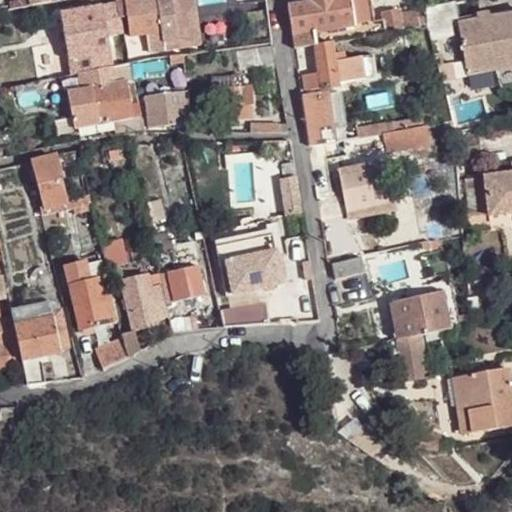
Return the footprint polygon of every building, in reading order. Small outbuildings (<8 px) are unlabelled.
[(16,0),(18,8),(56,0),(16,0)] [(170,0),(131,0),(115,2),(118,18),(125,17),(129,38),(145,36),(160,34),(161,42),(177,39),(170,0)] [(160,34),(145,36),(146,46),(198,38),(191,0),(170,0),(177,39),(161,42),(160,34)] [(367,0),(307,0),(304,0),(305,3),(286,7),(293,48),(312,46),(313,45),(310,31),(352,24),(353,22),(370,20),(367,0)] [(115,2),(99,5),(103,21),(108,20),(118,18),(115,2)] [(455,4),(421,10),(426,27),(427,27),(441,25),(441,22),(458,19),(455,4)] [(58,13),(69,75),(83,72),(99,69),(96,55),(109,53),(103,21),(99,5),(58,13)] [(384,14),(387,31),(394,29),(394,33),(413,30),(415,30),(413,17),(401,19),(400,11),(384,14)] [(475,14),(476,21),(490,18),(488,11),(475,14)] [(511,14),(490,18),(476,21),(457,24),(466,76),(511,66),(511,14)] [(123,33),(118,18),(108,20),(111,35),(123,33)] [(434,56),(427,27),(426,27),(426,28),(415,30),(413,30),(420,59),(421,59),(433,57),(434,56)] [(274,63),(270,43),(234,48),(238,67),(274,63)] [(333,62),(330,43),(313,45),(312,46),(316,72),(319,89),(336,86),(333,62)] [(360,57),(364,80),(377,78),(374,54),(360,57)] [(183,56),(168,58),(170,66),(184,65),(183,56)] [(333,62),(336,86),(364,80),(360,57),(333,62)] [(132,74),(130,63),(118,66),(119,75),(132,74)] [(131,117),(125,83),(112,84),(109,67),(99,69),(83,72),(87,91),(91,89),(97,123),(131,117)] [(303,91),(319,89),(316,72),(300,75),(303,91)] [(220,108),(222,121),(249,118),(248,106),(252,105),(249,88),(239,90),(238,74),(208,77),(210,93),(201,94),(203,109),(220,108)] [(91,89),(87,91),(77,92),(83,125),(97,123),(91,89)] [(308,148),(360,138),(381,135),(395,133),(394,123),(348,131),(341,92),(325,95),(300,98),(308,148)] [(144,98),(148,129),(175,125),(174,120),(189,118),(187,93),(144,98)] [(423,127),(421,118),(412,120),(413,129),(423,127)] [(144,132),(141,120),(123,123),(125,133),(144,132)] [(400,121),(402,131),(413,129),(412,120),(400,121)] [(277,134),(277,125),(248,125),(249,133),(277,134)] [(277,125),(277,134),(287,134),(286,125),(277,125)] [(428,148),(425,127),(423,127),(413,129),(402,131),(395,133),(381,135),(383,142),(386,152),(428,148)] [(122,159),(120,151),(111,153),(112,160),(122,159)] [(61,179),(55,155),(31,161),(44,208),(65,202),(58,181),(61,179)] [(393,205),(380,156),(331,170),(340,201),(344,218),(393,205)] [(511,166),(507,167),(478,169),(481,208),(511,205),(511,166)] [(295,178),(279,180),(286,216),(301,214),(295,178)] [(92,203),(89,191),(71,196),(74,207),(92,203)] [(43,215),(68,209),(65,202),(44,208),(42,208),(43,215)] [(127,261),(122,237),(104,241),(109,265),(127,261)] [(282,286),(272,237),(250,241),(253,255),(260,289),(282,286)] [(253,255),(250,241),(215,249),(218,262),(253,255)] [(172,246),(178,272),(198,267),(192,242),(172,246)] [(260,289),(253,255),(218,262),(225,297),(260,289)] [(106,277),(101,258),(87,261),(91,281),(106,277)] [(364,259),(331,266),(339,306),(372,299),(364,259)] [(72,286),(82,330),(117,322),(106,277),(91,281),(87,261),(68,265),(72,286)] [(178,272),(162,275),(168,304),(205,296),(198,267),(178,272)] [(159,276),(149,279),(150,288),(160,285),(161,286),(159,276)] [(315,300),(311,277),(282,286),(285,302),(315,300)] [(150,288),(149,279),(122,284),(132,332),(136,331),(159,325),(158,322),(150,289),(150,288)] [(453,298),(449,281),(437,282),(440,293),(441,293),(442,300),(453,298)] [(440,293),(437,282),(415,285),(419,298),(440,293)] [(169,319),(161,286),(150,289),(158,322),(169,319)] [(442,300),(441,293),(440,293),(419,298),(388,305),(397,340),(439,332),(449,329),(442,300)] [(14,325),(54,316),(53,310),(52,301),(11,310),(12,316),(14,325)] [(265,325),(263,304),(218,307),(222,327),(265,325)] [(61,350),(70,348),(62,308),(53,310),(54,316),(61,350)] [(0,369),(23,366),(22,359),(14,325),(12,316),(0,317),(0,369)] [(61,350),(54,316),(14,325),(22,359),(41,355),(61,351),(61,350)] [(142,350),(139,347),(136,331),(132,332),(125,334),(130,352),(130,356),(142,350)] [(423,336),(399,340),(406,380),(430,376),(423,336)] [(128,353),(124,344),(122,337),(96,349),(102,363),(106,370),(130,356),(128,353)] [(27,384),(47,381),(41,355),(22,359),(23,366),(27,384)] [(506,369),(453,380),(458,407),(465,406),(471,435),(511,426),(511,394),(511,390),(506,369)] [(377,415),(361,426),(379,450),(394,439),(377,415)] [(361,426),(350,433),(376,452),(379,450),(361,426)]
